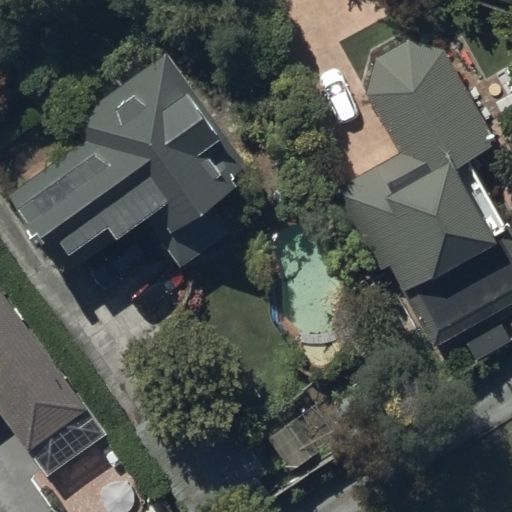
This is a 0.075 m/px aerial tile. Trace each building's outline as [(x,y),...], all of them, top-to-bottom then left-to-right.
[(511,0),(475,0),(509,11),(511,0)] [(387,279),(432,358),(511,313),(511,242),(492,254),(450,181),(498,155),(443,58),(408,45),(374,68),(366,102),(399,160),(333,197),(381,282),(387,279)] [(251,180),(167,61),(68,130),(83,151),(5,205),(63,288),(112,254),(116,259),(149,236),(178,278),(232,240),(221,225),(243,210),(232,193),(251,180)] [(0,422),(48,486),(107,443),(0,298),(0,422)] [(137,442),(181,511),(251,511),(268,502),(258,487),(265,483),(209,396),(137,442)]
